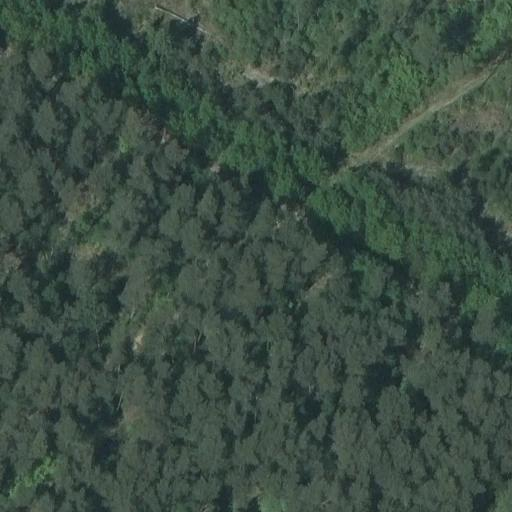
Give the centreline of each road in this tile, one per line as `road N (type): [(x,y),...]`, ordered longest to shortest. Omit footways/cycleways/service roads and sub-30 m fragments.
road 1 (track): [(0,424),(303,190)]
road 2 (track): [(303,190),(0,18)]
road 3 (track): [(303,190),(511,40)]
road 4 (track): [(511,308),(303,190)]
